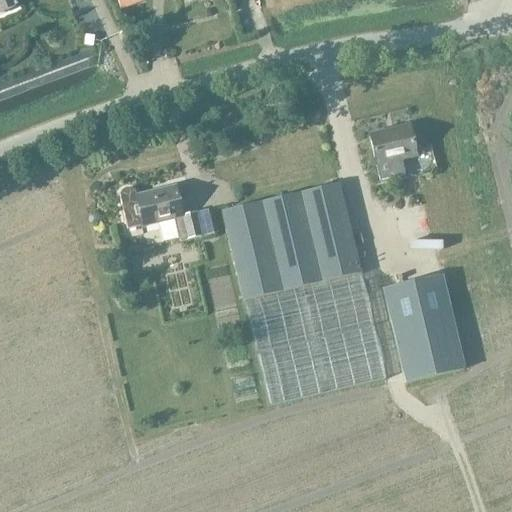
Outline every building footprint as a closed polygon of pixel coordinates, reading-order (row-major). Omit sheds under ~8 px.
[(0,0),(0,14),(13,9),(16,8),(14,4),(12,0),(0,0)] [(408,127),(368,136),(379,182),(404,176),(400,160),(415,157),(408,127)] [(242,302),(359,273),(336,183),(219,213),(242,302)] [(174,188),(136,197),(135,195),(133,191),(129,189),(125,189),(121,191),(119,195),(119,199),(126,230),(141,226),(141,227),(174,219),(179,242),(201,237),(195,214),(181,217),(174,188)] [(384,379),(359,273),(242,302),(267,408),(384,379)] [(442,277),(381,292),(404,386),(464,372),(442,277)]
